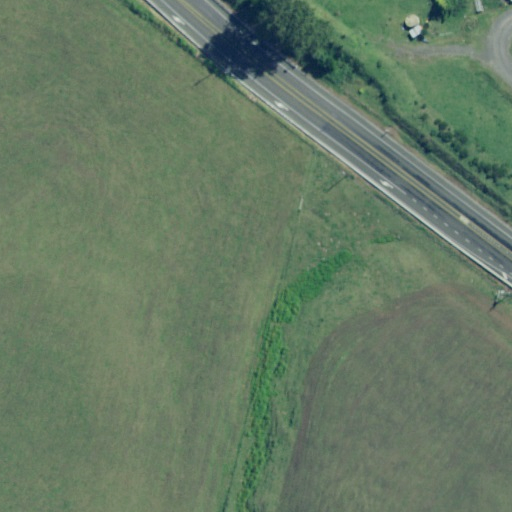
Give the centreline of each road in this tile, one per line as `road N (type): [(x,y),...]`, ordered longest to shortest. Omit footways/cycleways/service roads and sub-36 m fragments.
road 1 (trunk): [(177,0),(511,259)]
road 2 (track): [(463,0),(406,24),(310,107)]
